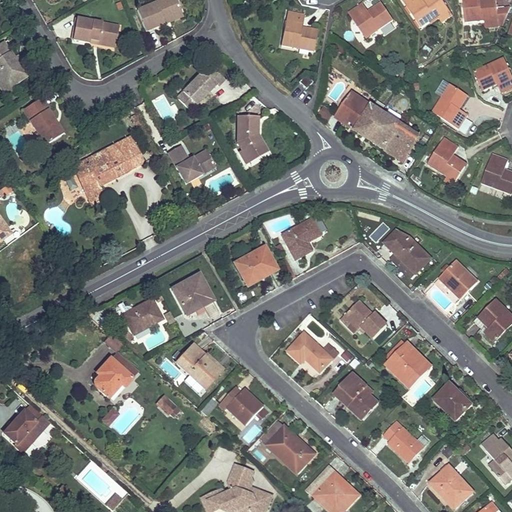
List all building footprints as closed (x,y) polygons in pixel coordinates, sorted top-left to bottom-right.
[(154,0),(156,3),(137,11),(146,32),(165,24),(164,21),(182,13),(175,0),(154,0)] [(441,0),(428,0),(424,3),(423,0),(422,0),(402,0),(421,28),(437,17),(448,10),(441,0)] [(462,0),(465,23),(486,21),(497,20),(498,27),(502,28),(511,7),(496,9),(496,1),(480,3),(480,0),(479,0),(462,0)] [(381,3),(368,12),(370,14),(383,5),(381,3)] [(362,4),(348,13),(366,39),(393,21),(383,5),(370,14),(368,12),(362,4)] [(448,10),(437,17),(441,23),(452,16),(448,10)] [(288,12),(281,46),(313,52),(317,33),(302,30),(302,28),(305,15),(288,12)] [(182,13),(164,21),(165,24),(183,17),(182,13)] [(112,25),(77,19),(72,40),(89,43),(90,40),(112,44),(114,35),(110,34),(112,25)] [(497,20),(486,21),(487,29),(498,27),(497,20)] [(119,27),(112,25),(110,34),(114,35),(112,44),(90,40),(89,43),(115,48),(119,27)] [(4,42),(1,44),(5,50),(10,52),(4,42)] [(5,50),(1,44),(0,44),(0,80),(1,83),(8,84),(14,85),(15,85),(30,75),(19,59),(17,61),(15,59),(10,52),(5,50)] [(474,72),(481,89),(496,82),(497,85),(502,94),(511,89),(511,76),(504,58),(474,72)] [(204,71),(183,93),(196,106),(216,85),(218,86),(224,80),(212,68),(206,74),(204,71)] [(306,76),(299,83),(306,90),(313,82),(306,76)] [(496,82),(481,89),(483,92),(497,85),(496,82)] [(0,87),(5,95),(17,88),(15,85),(14,85),(8,84),(1,83),(0,83),(0,87)] [(450,85),(432,113),(459,130),(468,116),(457,109),(466,95),(450,85)] [(196,106),(183,93),(178,99),(191,112),(196,106)] [(351,93),(335,118),(402,162),(419,136),(351,93)] [(466,95),(457,109),(460,110),(468,97),(466,95)] [(42,98),(22,111),(46,145),(63,134),(47,110),(49,109),(42,98)] [(317,118),(330,123),(334,112),(321,107),(317,118)] [(258,135),(258,117),(238,117),(237,143),(242,151),(247,160),(263,151),(256,138),(256,135),(258,135)] [(268,153),(258,135),(256,135),(256,138),(263,151),(247,160),(249,164),(268,153)] [(128,171),(144,163),(131,137),(73,168),(86,195),(101,187),(128,172),(128,171)] [(444,139),(427,165),(447,178),(455,183),(465,167),(452,159),(453,156),(459,148),(444,139)] [(181,147),(168,154),(186,185),(216,168),(208,155),(195,162),(193,159),(189,161),(181,147)] [(206,151),(193,159),(195,162),(208,155),(206,151)] [(247,160),(242,151),(239,153),(246,165),(249,164),(247,160)] [(492,155),(481,185),(511,195),(511,176),(504,173),(505,170),(508,161),(492,155)] [(467,165),(453,156),(452,159),(465,167),(467,165)] [(455,183),(447,178),(444,182),(452,187),(455,183)] [(105,195),(101,187),(86,195),(92,206),(100,202),(98,199),(105,195)] [(313,221),(283,237),(296,261),(312,252),(307,244),(321,236),(313,221)] [(369,237),(377,244),(389,229),(381,222),(369,237)] [(396,232),(384,244),(395,255),(416,275),(431,260),(410,239),(396,232)] [(280,244),(275,247),(280,256),(286,253),(280,244)] [(264,249),(234,265),(244,284),(263,273),(266,277),(277,271),(264,249)] [(395,255),(390,260),(411,280),(416,275),(395,255)] [(456,262),(440,279),(461,300),(477,283),(456,262)] [(509,273),(506,270),(499,277),(502,280),(509,273)] [(263,273),(244,284),(247,288),(266,277),(263,273)] [(213,302),(199,275),(172,290),(186,316),(213,302)] [(159,293),(152,297),(155,302),(162,298),(159,293)] [(152,300),(123,316),(120,311),(111,316),(114,319),(108,323),(124,337),(131,332),(133,336),(163,320),(152,300)] [(229,300),(219,305),(223,313),(233,308),(229,300)] [(495,344),(511,326),(511,316),(496,300),(478,318),(490,329),(485,333),(495,344)] [(387,326),(375,314),(373,316),(359,303),(345,317),(359,331),(363,335),(365,332),(374,340),(387,326)] [(169,311),(163,314),(166,319),(171,316),(169,311)] [(359,331),(345,317),(341,321),(355,335),(359,331)] [(474,322),(485,333),(490,329),(478,318),(474,322)] [(103,342),(116,353),(124,344),(112,332),(103,342)] [(304,334),(288,352),(301,364),(305,359),(320,373),(332,360),(338,354),(328,345),(323,351),(304,334)] [(390,362),(386,366),(410,390),(428,372),(416,360),(420,356),(408,344),(406,345),(403,342),(386,358),(390,362)] [(205,357),(193,346),(176,364),(205,390),(220,373),(209,363),(212,360),(206,355),(205,357)] [(346,351),(340,358),(348,364),(354,357),(346,351)] [(136,374),(138,373),(116,353),(110,359),(125,373),(129,368),(136,374)] [(432,368),(420,356),(416,360),(428,372),(432,368)] [(129,368),(125,373),(110,359),(102,368),(105,370),(99,376),(95,380),(94,383),(94,385),(95,387),(96,388),(108,399),(121,385),(124,388),(136,374),(129,368)] [(209,363),(220,373),(223,370),(212,360),(209,363)] [(105,370),(102,368),(97,373),(99,376),(105,370)] [(353,375),(335,396),(348,407),(349,406),(364,419),(378,403),(370,396),(363,390),(366,387),(353,375)] [(450,385),(435,401),(456,422),(472,406),(450,385)] [(366,387),(363,390),(370,396),(373,393),(366,387)] [(236,388),(231,394),(236,399),(241,394),(236,388)] [(264,408),(245,390),(241,394),(236,399),(231,394),(219,406),(225,411),(228,409),(246,426),(257,415),(262,420),(268,414),(263,409),(264,408)] [(170,413),(175,407),(163,397),(156,404),(168,415),(170,413)] [(218,403),(212,398),(201,412),(206,416),(218,403)] [(30,405),(3,434),(15,444),(14,446),(22,453),(49,422),(30,405)] [(364,419),(349,406),(348,407),(362,420),(364,419)] [(174,417),(180,411),(175,407),(170,413),(174,417)] [(107,426),(117,415),(112,409),(101,420),(107,426)] [(277,421),(260,440),(267,447),(282,430),(298,445),(301,442),(285,427),(277,421)] [(391,442),(389,444),(410,464),(424,449),(417,442),(403,429),(396,423),(384,436),(391,442)] [(254,426),(243,440),(250,445),(261,431),(254,426)] [(298,445),(282,430),(267,447),(298,475),(315,455),(301,442),(298,445)] [(469,440),(465,436),(455,444),(459,449),(469,440)] [(511,450),(502,440),(500,442),(494,436),(483,446),(496,461),(489,467),(506,487),(511,480),(511,463),(509,461),(511,458),(511,450)] [(422,437),(417,442),(424,449),(429,443),(422,437)] [(467,446),(460,452),(464,456),(471,450),(467,446)] [(480,459),(485,452),(477,447),(472,454),(480,459)] [(266,511),(272,497),(251,488),(253,482),(252,478),(254,473),(236,466),(229,484),(233,493),(227,496),(225,492),(222,491),(218,492),(220,497),(209,502),(213,511),(215,511),(221,510),(227,511),(266,511)] [(449,467),(430,484),(454,510),(473,493),(449,467)] [(308,491),(314,497),(330,511),(344,511),(355,500),(343,490),(347,485),(335,474),(329,468),(308,491)] [(359,496),(347,485),(343,490),(355,500),(359,496)] [(63,486),(57,493),(74,508),(80,502),(63,486)] [(227,511),(221,510),(215,511),(213,511),(209,502),(220,497),(218,492),(202,499),(208,511),(227,511)] [(112,511),(122,500),(119,497),(108,509),(112,511)] [(499,511),(492,503),(486,509),(488,511),(499,511)]
